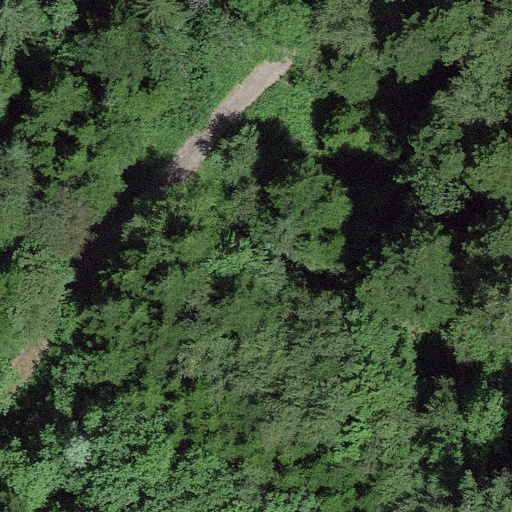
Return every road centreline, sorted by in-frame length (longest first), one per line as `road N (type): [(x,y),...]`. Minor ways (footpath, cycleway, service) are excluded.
road 1 (track): [(377,0),(150,173)]
road 2 (track): [(150,173),(0,397)]
